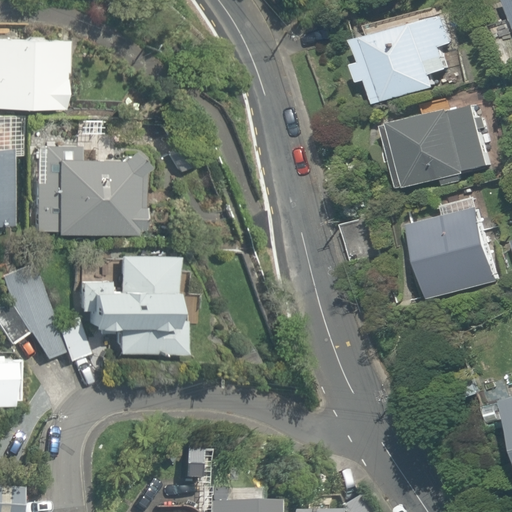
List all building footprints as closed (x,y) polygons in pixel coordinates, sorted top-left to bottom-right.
[(355,41),(362,64),(350,67),(356,89),(368,85),(373,103),(433,85),(430,73),(462,64),(447,14),(355,41)] [(0,112),(11,113),(61,115),(64,28),(0,25),(0,112)] [(472,109),(387,129),(402,189),(486,169),(472,109)] [(20,153),(21,115),(0,114),(0,226),(9,227),(10,153),(20,153)] [(81,131),(80,145),(37,143),(34,230),(137,234),(139,150),(103,148),(104,132),(81,131)] [(477,207),(410,225),(430,298),(497,279),(477,207)] [(109,277),(73,276),(73,309),(81,309),(80,330),(111,331),(110,353),(180,355),(182,251),(110,249),(109,277)] [(67,362),(86,353),(72,315),(50,323),(35,280),(0,292),(0,297),(25,332),(42,359),(61,349),(67,362)] [(0,354),(0,406),(22,407),(24,355),(0,354)] [(187,461),(173,445),(155,460),(170,476),(187,461)] [(374,511),(360,487),(335,502),(340,511),(374,511)] [(0,511),(21,511),(22,489),(0,488),(0,511)]
